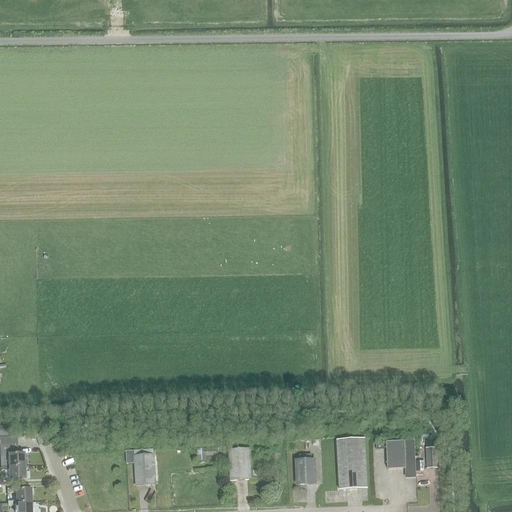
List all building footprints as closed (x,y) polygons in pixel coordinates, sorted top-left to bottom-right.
[(337,441),(339,491),(368,490),(365,439),(337,441)] [(387,470),(406,469),(406,478),(415,478),(414,441),(386,443),(387,470)] [(24,467),(24,454),(16,455),(15,444),(0,445),(0,452),(1,466),(9,466),(9,468),(24,467)] [(426,449),(427,469),(437,468),(436,448),(426,449)] [(205,450),(205,449),(196,450),(196,462),(205,462),(205,457),(217,456),(216,450),(205,450)] [(230,482),(252,480),(250,449),(228,451),(230,482)] [(154,456),(153,456),(152,450),(126,452),(126,465),(134,464),(136,487),(156,486),(154,456)] [(298,486),(314,485),(314,461),(297,461),(298,486)] [(424,462),(416,462),(416,464),(417,472),(425,472),(424,464),(424,462)] [(25,480),(24,467),(9,468),(9,466),(1,466),(1,471),(9,471),(10,481),(25,480)] [(16,503),(31,503),(31,490),(16,490),(16,489),(7,489),(7,494),(15,494),(16,502),(16,503)] [(31,511),(31,503),(16,503),(16,502),(8,502),(8,507),(16,506),(16,511),(31,511)]
